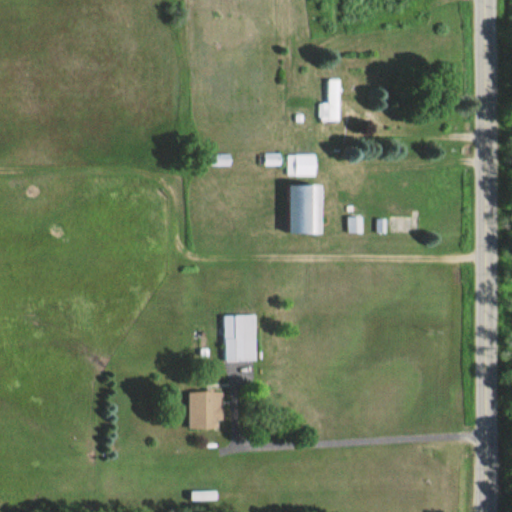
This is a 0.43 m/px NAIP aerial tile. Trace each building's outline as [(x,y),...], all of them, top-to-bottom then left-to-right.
[(334,78),(318,78),(318,102),(313,102),(313,120),(334,120),(334,78)] [(312,175),(312,153),(283,153),(283,175),(312,175)] [(281,232),(312,232),(312,183),(281,183),(281,232)] [(347,230),(358,231),(359,217),(349,216),(347,230)] [(237,358),(257,358),(257,313),(225,313),(225,344),(237,344),(237,358)] [(189,389),(189,427),(220,427),(220,389),(189,389)]
